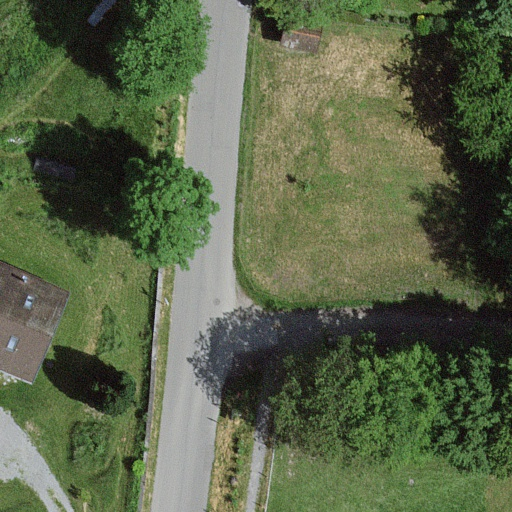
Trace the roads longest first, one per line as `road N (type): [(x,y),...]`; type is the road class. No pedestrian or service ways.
road 1 (tertiary): [(176,511),(221,0)]
road 2 (track): [(511,339),(197,334)]
